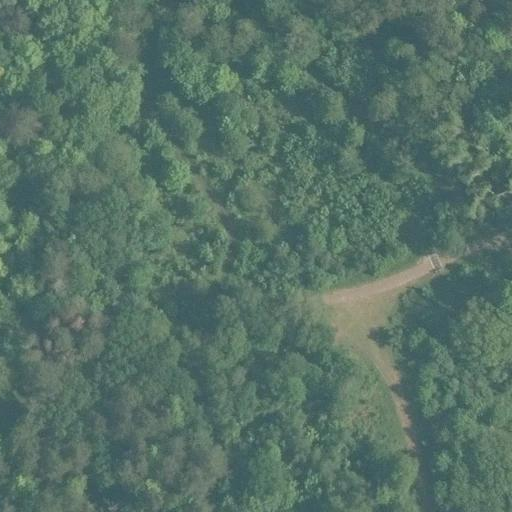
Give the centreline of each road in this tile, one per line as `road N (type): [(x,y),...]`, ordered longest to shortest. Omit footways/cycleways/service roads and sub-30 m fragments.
road 1 (unknown): [(163,511),(209,376),(145,100)]
road 2 (unknown): [(145,100),(40,191),(0,195)]
